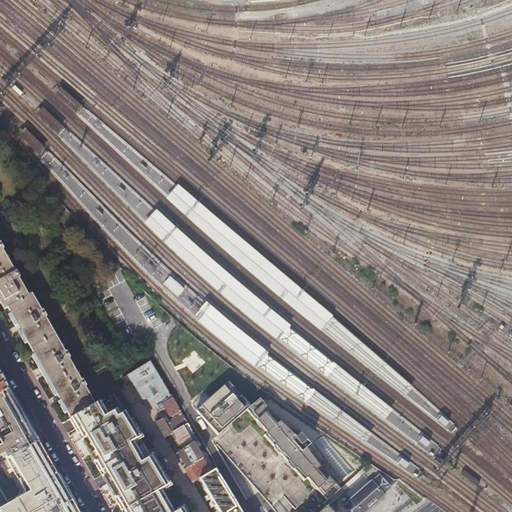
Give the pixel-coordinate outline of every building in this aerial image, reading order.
[(53,93),(75,113),(78,110),(80,107),(81,106),(59,87),(53,93)] [(35,113),(56,134),(59,130),(63,127),(41,107),(35,113)] [(44,149),(24,128),(17,134),(37,156),(39,154),(41,152),(43,149),(44,149)] [(272,292),(321,331),(327,324),(332,318),(333,317),(177,185),(165,198),(214,242),(272,292)] [(297,357),(299,356),(304,350),(309,343),(310,342),(280,318),(243,286),(210,259),(156,210),(143,223),(161,242),(218,293),(275,339),(297,357)] [(0,306),(1,306),(24,293),(0,252),(0,306)] [(163,284),(177,297),(184,290),(169,277),(163,284)] [(24,293),(1,306),(66,420),(80,412),(91,405),(26,292),(24,293)] [(288,370),(205,303),(194,318),(229,347),(251,364),(277,383),(288,370)] [(327,324),(321,331),(405,397),(414,388),(382,361),(332,318),(327,324)] [(304,350),(299,356),(352,396),(384,421),(393,410),(361,385),(309,343),(304,350)] [(153,402),(155,405),(161,401),(170,396),(150,362),(147,364),(127,375),(132,383),(138,393),(142,400),(148,400),(153,402)] [(288,370),(277,383),(331,422),(365,444),(373,434),(341,410),(288,370)] [(0,394),(8,390),(4,383),(0,376),(0,375),(0,394)] [(127,375),(121,379),(126,387),(132,383),(127,375)] [(220,384),(196,405),(216,428),(240,407),(220,384)] [(138,451),(155,441),(122,387),(107,396),(91,405),(80,412),(111,467),(138,451)] [(77,511),(38,442),(30,438),(24,427),(27,426),(25,421),(23,416),(17,405),(12,398),(10,395),(7,397),(7,396),(8,390),(0,394),(0,511),(77,511)] [(159,428),(165,438),(174,432),(187,424),(170,396),(161,401),(171,417),(175,415),(176,417),(168,422),(165,417),(156,423),(159,428)] [(243,409),(252,420),(262,412),(272,423),(276,420),(256,398),(243,409)] [(263,431),(272,423),(262,412),(252,420),(253,421),(254,424),(258,428),(260,428),(263,431)] [(446,420),(442,416),(439,418),(437,421),(442,425),(446,420)] [(292,436),(276,420),(272,423),(263,431),(260,435),(270,445),(270,448),(274,453),(277,454),(284,461),(284,464),(288,469),(291,469),(300,479),(299,480),(301,482),(304,479),(307,483),(307,485),(312,490),(314,490),(324,501),(337,489),(316,466),(302,447),(298,450),(288,440),(292,436)] [(174,432),(184,449),(193,443),(198,441),(194,434),(189,437),(187,433),(191,430),(187,424),(174,432)] [(298,450),(302,447),(306,443),(297,432),(292,436),(288,440),(298,450)] [(421,439),(419,442),(424,446),(428,441),(423,437),(421,439)] [(176,478),(155,441),(138,451),(111,467),(131,503),(158,488),(176,478)] [(183,461),(187,468),(202,458),(193,443),(184,449),(175,455),(176,457),(179,455),(183,461)] [(188,477),(192,483),(215,469),(212,464),(207,467),(205,464),(210,461),(207,456),(202,458),(187,468),(184,469),(188,477)] [(407,462),(401,458),(399,461),(397,464),(403,468),(407,462)] [(313,493),(294,509),(297,511),(364,511),(367,509),(373,504),(378,500),(383,495),(382,494),(386,490),(390,487),(394,483),(398,480),(386,470),(382,466),(377,462),(359,479),(353,483),(351,486),(336,499),(327,507),(326,506),(325,507),(313,493)] [(463,468),(459,472),(474,485),(478,480),(463,468)] [(206,507),(229,493),(223,482),(220,484),(221,486),(211,492),(208,487),(221,479),(215,469),(192,483),(199,495),(206,507)] [(429,482),(421,477),(418,480),(426,486),(429,482)] [(196,511),(176,478),(158,488),(131,503),(136,511),(196,511)] [(220,484),(223,482),(221,479),(208,487),(211,492),(221,486),(220,484)] [(241,511),(229,493),(206,507),(209,511),(218,506),(222,511),(241,511)]
